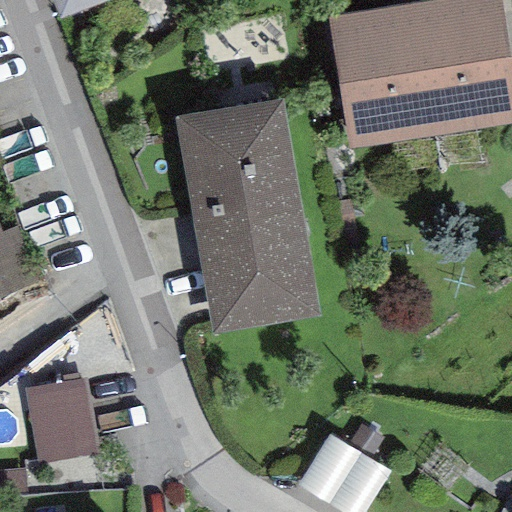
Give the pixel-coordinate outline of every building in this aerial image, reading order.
[(48,0),(57,21),(111,0),(48,0)] [(511,81),(499,0),(433,0),(414,3),(436,137),(511,125),(511,81)] [(436,137),(414,3),(328,16),(346,151),(436,137)] [(286,100),(175,116),(207,331),(317,315),(286,100)] [(0,248),(0,301),(17,296),(0,248)] [(87,363),(25,370),(35,455),(97,448),(87,363)] [(361,511),(373,511),(398,458),(332,429),(306,488),(361,511)]
